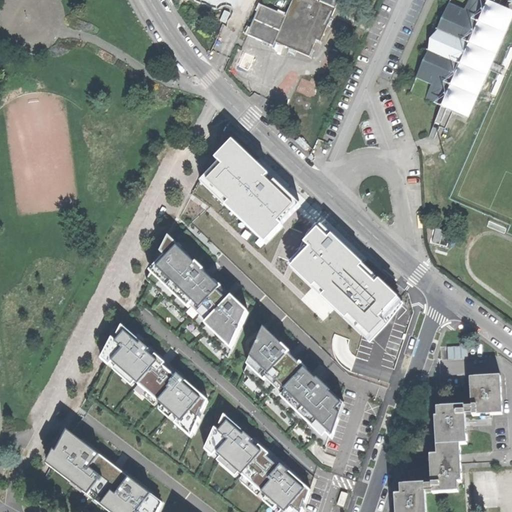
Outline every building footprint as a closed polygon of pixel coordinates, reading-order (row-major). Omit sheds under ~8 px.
[(293,0),(287,16),(262,5),(249,35),(275,46),(277,41),(311,56),(318,39),(322,41),(339,0),(293,0)] [(441,99),(424,136),(431,138),(444,109),(449,111),(448,112),(464,119),(479,87),(482,88),(500,47),(497,45),(511,14),(507,12),(510,6),(511,5),(511,0),(485,0),(482,9),(480,8),(482,1),(479,0),(466,0),(462,10),(447,4),(448,0),(447,0),(405,93),(406,94),(414,78),(428,84),(421,100),(435,106),(439,98),(441,99)] [(226,202),(265,239),(300,202),(274,178),(272,181),(266,175),(269,172),(232,137),(215,155),(220,159),(201,179),(221,198),(226,193),(230,198),(226,202)] [(328,236),(317,226),(304,240),(307,243),(289,261),(313,284),(316,280),(326,289),(322,293),(346,316),(349,313),(370,333),(383,319),(378,315),(398,295),(379,277),(375,281),(359,265),(362,261),(332,232),(328,236)] [(450,244),(452,230),(437,228),(435,242),(450,244)] [(164,256),(149,271),(145,280),(228,359),(231,351),(250,312),(229,295),(207,274),(174,242),(169,237),(160,252),(164,256)] [(294,318),(317,340),(328,328),(305,306),(294,318)] [(147,351),(118,326),(114,335),(111,342),(108,339),(99,360),(192,441),(209,404),(180,379),(175,375),(172,379),(159,368),(163,364),(153,356),(151,359),(148,356),(145,354),(147,351)] [(283,397),(281,399),(320,437),(324,433),(332,441),(344,406),(341,403),(327,388),(292,354),(265,327),(246,365),(262,381),(264,378),(283,397)] [(449,361),(469,360),(468,347),(448,347),(449,361)] [(437,446),(460,444),(467,444),(465,415),(472,414),(473,416),(503,414),(501,376),(471,378),(472,408),(465,408),(465,406),(437,408),(438,417),(435,418),(436,429),(437,446)] [(252,442),(223,417),(219,426),(216,433),(213,430),(204,452),(272,511),(303,511),(311,493),(292,477),(280,466),(277,470),(264,459),(268,456),(258,447),(255,450),(249,445),(252,442)] [(159,511),(165,500),(141,481),(92,445),(70,428),(55,446),(47,468),(100,511),(159,511)] [(396,496),(396,511),(427,511),(426,492),(433,492),(433,494),(459,492),(458,482),(462,482),(460,444),(437,446),(438,456),(430,456),(431,470),(432,486),(425,486),(425,484),(401,486),(401,495),(396,496)]
